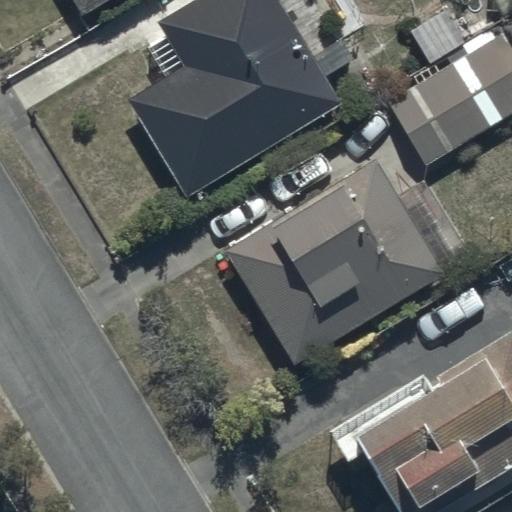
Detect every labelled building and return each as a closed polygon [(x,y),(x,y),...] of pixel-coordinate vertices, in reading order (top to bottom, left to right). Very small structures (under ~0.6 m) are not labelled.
[(70,0),(83,19),(112,0),(70,0)] [(191,0),(153,23),(161,36),(144,46),(164,78),(124,103),(183,200),(339,105),(322,77),(350,60),(336,38),(309,55),(275,0),(191,0)] [(406,34),(428,67),(410,79),(414,86),(381,108),(424,172),(511,112),(511,62),(489,28),(464,45),(440,11),(406,34)] [(423,182),(394,200),(369,161),(224,252),(295,365),(440,273),(438,270),(468,252),(423,182)] [(393,511),(438,511),(511,465),(511,337),(507,330),(432,379),(434,383),(427,388),(419,376),(325,436),(344,465),(357,456),(393,511)]
